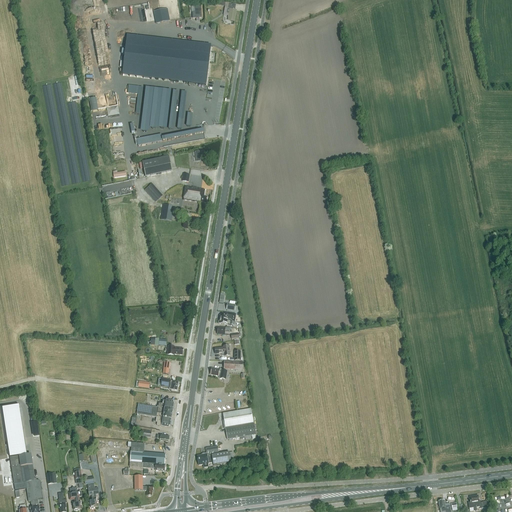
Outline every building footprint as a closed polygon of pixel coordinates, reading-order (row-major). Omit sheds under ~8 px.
[(201,6),(192,7),(192,19),(196,19),(196,21),(199,21),(199,18),(202,18),(201,6)] [(227,9),(226,14),(229,14),(228,17),(228,18),(228,19),(231,20),(231,21),(234,22),(236,11),(234,10),(227,9)] [(154,13),(156,24),(169,21),(167,10),(154,13)] [(127,36),(125,56),(152,59),(179,62),(181,42),(127,36)] [(152,59),(150,79),(189,84),(194,84),(206,86),(210,46),(181,42),(179,62),(152,59)] [(150,79),(152,59),(125,56),(122,76),(150,79)] [(161,106),(169,107),(171,91),(163,90),(161,106)] [(173,91),(168,129),(174,130),(178,91),(173,91)] [(181,92),(177,129),(182,130),(187,92),(181,92)] [(205,133),(204,129),(166,136),(167,140),(205,133)] [(161,134),(136,139),(138,146),(163,141),(161,134)] [(168,157),(141,163),(144,178),(171,172),(168,157)] [(150,190),(148,188),(145,190),(155,203),(163,196),(154,186),(150,190)] [(199,189),(184,187),(185,186),(184,186),(182,201),(198,203),(198,202),(206,203),(206,197),(203,197),(204,190),(198,190),(199,189)] [(173,212),(162,210),(160,220),(172,222),(173,212)] [(230,321),(234,322),(235,315),(224,313),(224,316),(220,316),(219,319),(230,321)] [(230,332),(231,329),(225,328),(225,329),(218,328),(217,335),(229,336),(229,332),(230,332)] [(224,356),(230,355),(229,345),(223,346),(223,348),(215,349),(215,355),(221,354),(221,355),(222,355),(222,356),(223,356),(224,356)] [(175,348),(175,347),(168,346),(167,356),(174,356),(174,355),(183,356),(183,349),(175,348)] [(224,362),(224,370),(242,371),(242,363),(224,362)] [(211,369),(211,375),(215,376),(216,376),(218,377),(220,379),(222,378),(222,379),(226,380),(227,372),(219,370),(216,370),(215,370),(211,369)] [(171,380),(162,379),(161,387),(169,388),(168,390),(177,391),(179,382),(171,381),(171,380)] [(166,400),(163,400),(162,404),(159,404),(158,408),(138,405),(137,414),(156,418),(155,422),(157,422),(157,425),(161,426),(161,427),(169,428),(169,427),(170,427),(171,425),(171,426),(172,421),(171,421),(173,409),(174,409),(175,404),(174,404),(174,403),(173,403),(173,401),(166,400)] [(240,439),(255,436),(255,435),(255,430),(257,430),(256,425),(254,426),(251,409),(223,414),(225,425),(224,425),(224,429),(225,429),(227,440),(240,438),(240,439)] [(145,444),(129,443),(128,448),(131,448),(129,467),(155,469),(155,471),(165,472),(165,465),(166,455),(144,453),(145,444)] [(206,449),(207,455),(197,456),(199,466),(203,465),(204,469),(204,468),(208,467),(208,464),(213,463),(213,466),(234,462),(233,452),(219,455),(218,447),(206,449)] [(33,465),(32,455),(10,458),(14,485),(25,483),(28,502),(31,502),(31,507),(30,507),(30,511),(40,511),(39,506),(38,500),(43,499),(42,493),(41,482),(39,480),(37,480),(36,479),(35,479),(33,465)] [(82,484),(80,469),(74,470),(76,485),(82,484)] [(88,478),(87,476),(84,477),(85,485),(87,485),(94,484),(93,477),(88,478)] [(135,476),(135,490),(143,490),(143,476),(135,476)] [(95,495),(98,495),(97,489),(95,489),(94,484),(87,485),(88,490),(87,490),(88,496),(91,496),(91,501),(88,501),(89,509),(90,509),(91,510),(92,509),(93,509),(95,508),(95,505),(97,503),(96,501),(95,500),(95,495)] [(75,489),(73,487),(71,489),(70,489),(70,493),(69,493),(70,501),(74,500),(74,502),(72,503),(73,511),(75,511),(78,511),(79,510),(81,510),(81,506),(81,505),(81,503),(79,503),(78,498),(82,497),(81,491),(77,492),(77,488),(75,489)] [(143,487),(143,490),(144,491),(147,491),(147,496),(152,496),(152,491),(153,491),(153,487),(147,487),(143,487)] [(64,500),(63,496),(58,497),(59,500),(58,500),(58,504),(58,505),(59,509),(60,509),(59,511),(66,511),(66,509),(66,504),(67,503),(66,500),(64,500)] [(479,502),(478,496),(469,497),(470,502),(470,503),(468,503),(469,509),(473,508),(474,511),(477,511),(476,508),(480,507),(480,509),(487,508),(486,502),(483,502),(480,503),(480,501),(479,502)] [(440,511),(450,511),(449,504),(445,505),(444,500),(438,501),(440,511)]
